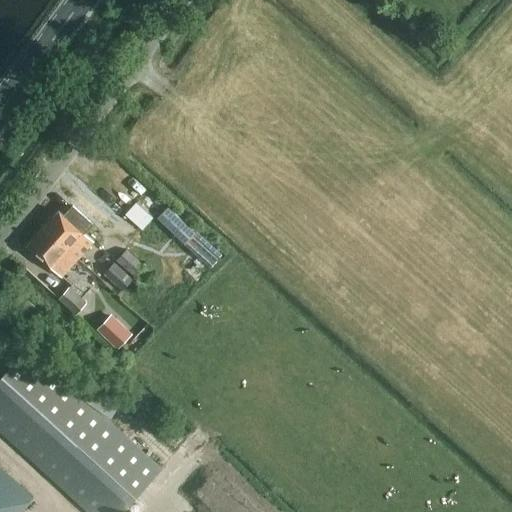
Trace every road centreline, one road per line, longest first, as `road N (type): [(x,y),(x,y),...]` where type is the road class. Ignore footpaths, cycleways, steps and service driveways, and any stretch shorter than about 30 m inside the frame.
road 1 (unclassified): [(0,242),(179,0)]
road 2 (primary): [(0,108),(80,0)]
